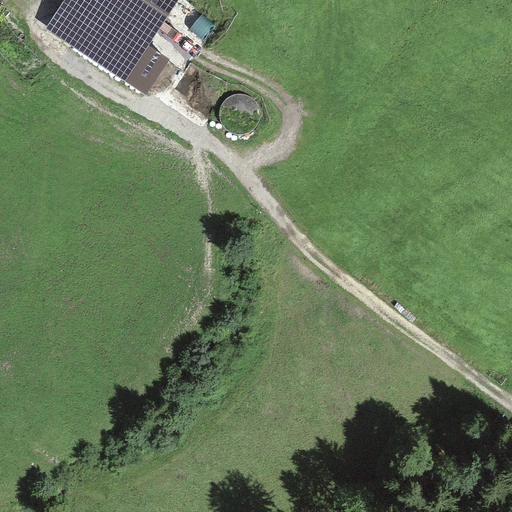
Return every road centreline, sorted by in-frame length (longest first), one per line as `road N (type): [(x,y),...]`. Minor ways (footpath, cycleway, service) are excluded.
road 1 (track): [(511,418),(325,270),(261,181)]
road 2 (track): [(261,181),(221,126),(69,56),(40,15),(43,0)]
